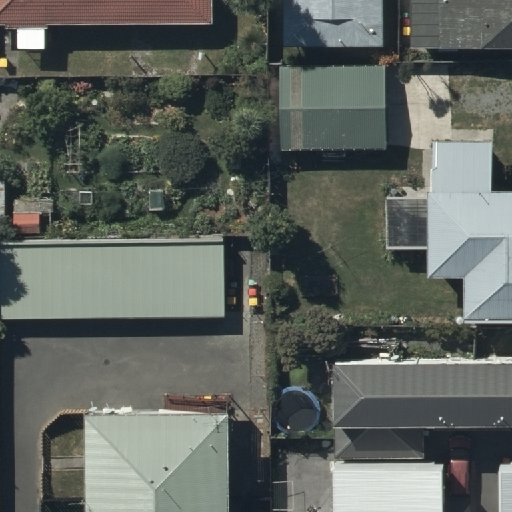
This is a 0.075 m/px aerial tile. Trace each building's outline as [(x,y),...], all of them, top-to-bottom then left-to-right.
[(0,0),(0,24),(213,25),(212,0),(0,0)] [(283,0),(284,43),(382,42),(381,0),(283,0)] [(511,0),(409,0),(410,50),(511,48),(511,0)] [(386,65),(279,66),(280,146),(387,145),(386,65)] [(492,142),(433,142),(433,274),(467,274),(467,321),(511,320),(511,189),(493,189),(492,142)] [(223,317),(223,239),(1,239),(1,318),(223,317)] [(511,357),(336,358),(337,459),(426,458),(426,425),(511,424),(511,357)] [(234,511),(235,414),(92,414),(91,511),(234,511)] [(336,511),(451,511),(451,458),(426,458),(337,459),(336,511)] [(511,511),(511,461),(501,462),(502,511),(511,511)]
